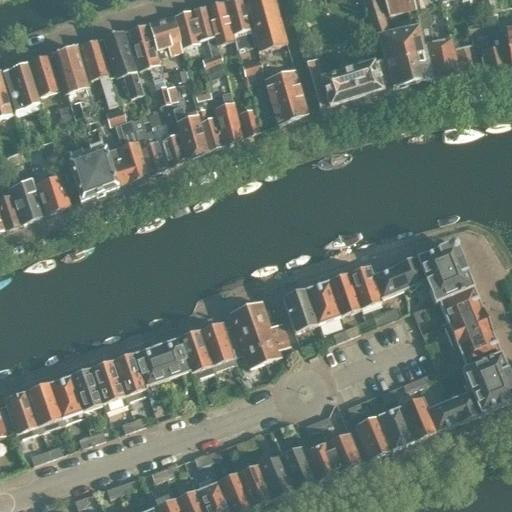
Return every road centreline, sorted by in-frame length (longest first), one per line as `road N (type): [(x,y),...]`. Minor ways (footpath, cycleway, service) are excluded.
road 1 (residential): [(0,243),(406,94),(511,82)]
road 2 (residential): [(0,507),(418,345)]
road 3 (residential): [(189,0),(0,61)]
